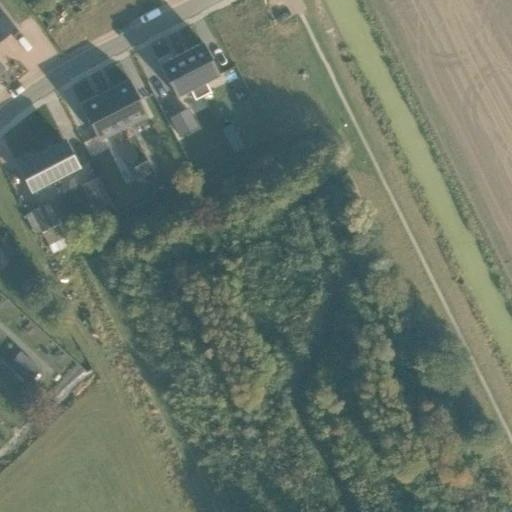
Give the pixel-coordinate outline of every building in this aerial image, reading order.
[(0,71),(3,69),(0,64),(0,38),(15,28),(0,9),(0,71)] [(202,41),(180,52),(202,95),(210,91),(205,81),(218,74),(202,41)] [(180,52),(159,63),(175,96),(189,89),(194,99),(202,95),(180,52)] [(273,83),(284,111),(306,103),(294,75),(273,83)] [(128,79),(104,91),(122,127),(146,115),(128,79)] [(259,94),(267,116),(279,112),(272,90),(259,94)] [(89,99),(80,104),(98,140),(122,127),(104,91),(89,99)] [(198,127),(189,111),(170,121),(179,137),(198,127)] [(244,147),(236,132),(226,138),(234,153),(244,147)] [(63,139),(40,151),(54,179),(77,167),(63,139)] [(54,179),(40,151),(17,163),(31,191),(54,179)] [(134,159),(145,181),(151,178),(140,156),(134,159)] [(139,184),(145,181),(134,159),(128,162),(139,184)] [(83,184),(95,208),(111,200),(99,176),(83,184)] [(59,224),(48,202),(24,214),(35,236),(42,232),(59,224)] [(59,224),(42,232),(48,245),(65,237),(59,224)] [(31,361),(20,374),(28,382),(40,369),(31,361)]
